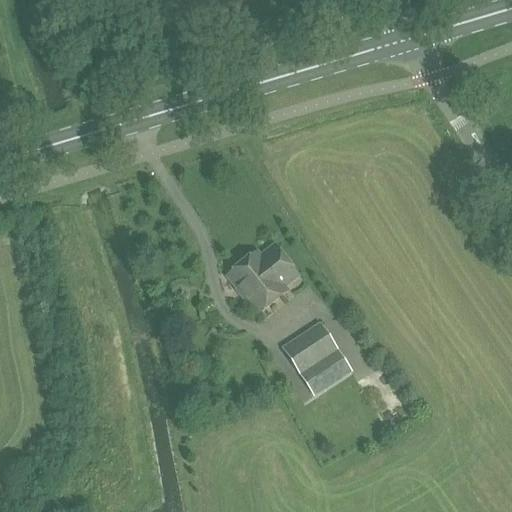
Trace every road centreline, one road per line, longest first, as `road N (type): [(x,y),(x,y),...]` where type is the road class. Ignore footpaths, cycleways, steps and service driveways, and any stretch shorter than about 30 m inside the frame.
road 1 (secondary): [(0,162),(411,39)]
road 2 (tertiary): [(511,202),(411,39)]
